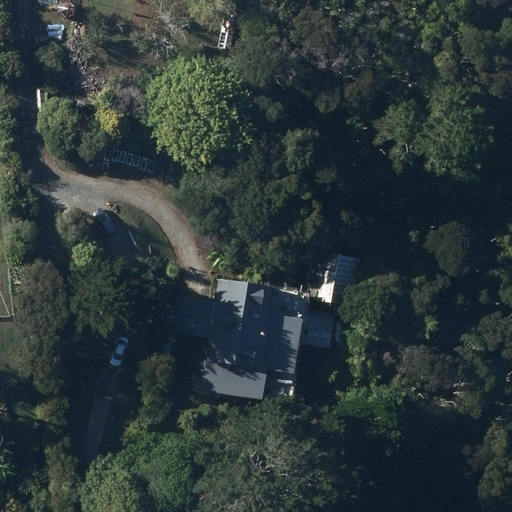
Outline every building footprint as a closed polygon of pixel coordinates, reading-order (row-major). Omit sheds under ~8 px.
[(223,16),(215,48),(228,51),(235,19),(223,16)] [(314,256),(307,301),(348,307),(355,262),(314,256)] [(171,332),(208,340),(198,392),(255,403),(261,373),(286,378),(297,324),(262,317),(268,290),(216,279),(211,305),(178,299),(171,332)] [(309,310),(303,345),(327,349),(332,314),(309,310)] [(332,341),(346,343),(348,331),(333,330),(332,341)] [(290,403),(281,426),(294,431),(302,408),(290,403)]
